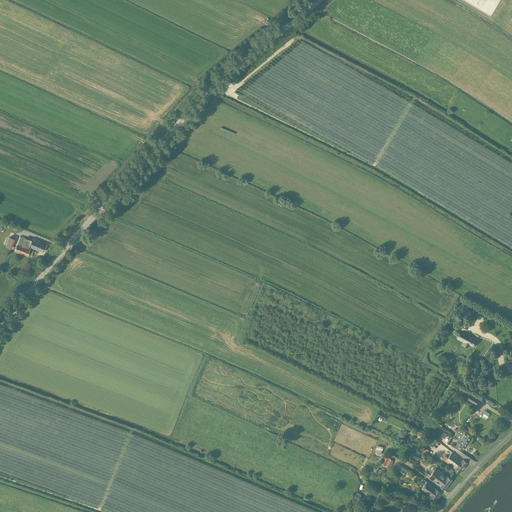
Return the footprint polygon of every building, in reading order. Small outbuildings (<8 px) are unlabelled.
[(20,236),(15,250),(31,256),(34,248),(44,252),(47,244),(32,238),(31,240),(29,247),(23,245),(25,238),(20,236)] [(11,248),(15,238),(9,237),(6,246),(11,248)] [(480,312),(477,317),(484,320),(487,315),(480,312)] [(479,338),(463,329),(459,337),(465,341),(464,343),(469,346),(470,343),(474,346),(479,338)] [(476,404),(479,400),(470,394),(467,399),(476,404)] [(380,411),(377,416),(384,419),(387,415),(380,411)] [(455,436),(459,439),(467,443),(471,435),(464,431),(462,436),(457,432),(455,436)] [(467,443),(459,439),(458,440),(459,440),(455,447),(462,451),(467,443)] [(459,473),(468,463),(463,460),(452,452),(448,457),(445,455),(443,459),(455,469),(455,470),(459,473)] [(389,468),(393,461),(386,456),(383,461),(387,463),(385,466),(389,468)] [(444,490),(452,479),(448,476),(448,477),(436,468),(428,478),(444,490)] [(437,500),(442,493),(427,481),(422,488),(437,500)] [(356,492),(353,497),(359,500),(362,495),(356,492)]
